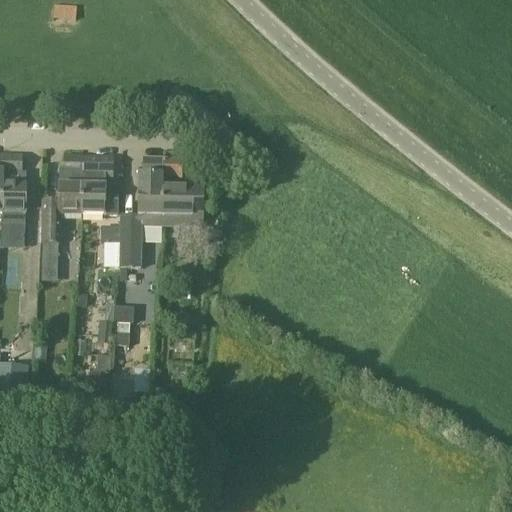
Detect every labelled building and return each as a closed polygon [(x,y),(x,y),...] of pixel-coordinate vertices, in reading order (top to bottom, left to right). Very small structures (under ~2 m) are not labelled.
[(24,159),(4,159),(3,215),(25,216),(26,187),(24,187),(24,159)] [(62,217),(81,218),(83,160),(65,159),(65,172),(60,172),(60,188),(59,188),(59,205),(44,205),(43,245),(61,245),(62,217)] [(114,161),(83,160),(81,218),(118,219),(119,187),(107,186),(108,180),(114,180),(114,161)] [(163,191),(164,180),(164,162),(164,161),(144,161),(144,178),(139,178),(139,214),(121,214),(120,266),(142,267),(142,229),(162,229),(163,191)] [(183,162),(164,162),(164,180),(182,180),(183,162)] [(203,192),(163,191),(162,229),(203,230),(203,192)] [(103,232),(103,243),(118,243),(119,232),(103,232)] [(99,321),(97,343),(113,345),(115,323),(99,321)] [(0,423),(25,425),(29,374),(0,371),(0,423)] [(110,393),(150,394),(150,372),(110,372),(110,393)]
